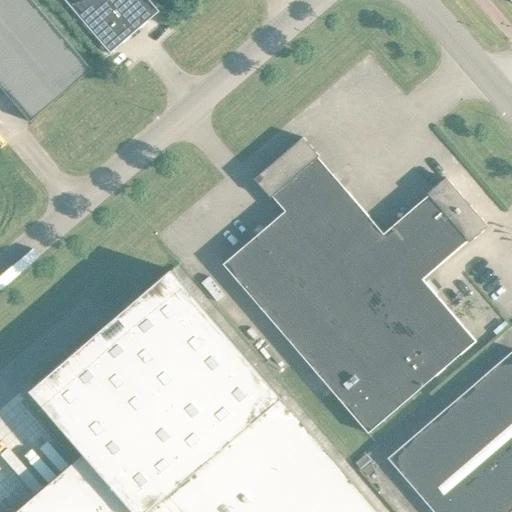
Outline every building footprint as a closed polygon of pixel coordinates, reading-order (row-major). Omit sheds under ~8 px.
[(0,0),(0,76),(30,112),(92,59),(40,0),(0,0)] [(73,0),(111,43),(159,2),(157,0),(73,0)] [(237,270),(369,424),(460,345),(460,346),(476,332),(423,270),(468,232),(469,233),(488,217),(446,168),(428,184),(429,186),(384,224),(318,147),(320,146),(304,127),(255,170),(271,188),(272,187),(285,202),(223,255),(237,271),(237,270)] [(387,511),(172,260),(30,382),(84,444),(4,511),(387,511)] [(511,342),(387,449),(441,511),(499,511),(511,501),(511,342)]
